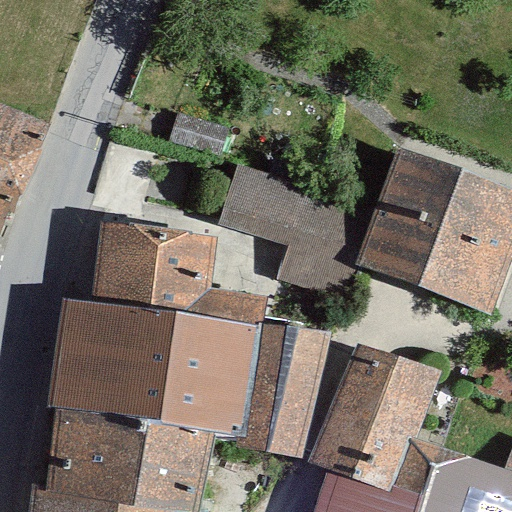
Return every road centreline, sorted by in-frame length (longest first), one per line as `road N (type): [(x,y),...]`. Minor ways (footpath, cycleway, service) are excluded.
road 1 (residential): [(302,511),(318,491),(374,344),(499,367),(511,347)]
road 2 (tertiary): [(127,0),(32,304)]
road 3 (tertiary): [(32,304),(0,478)]
